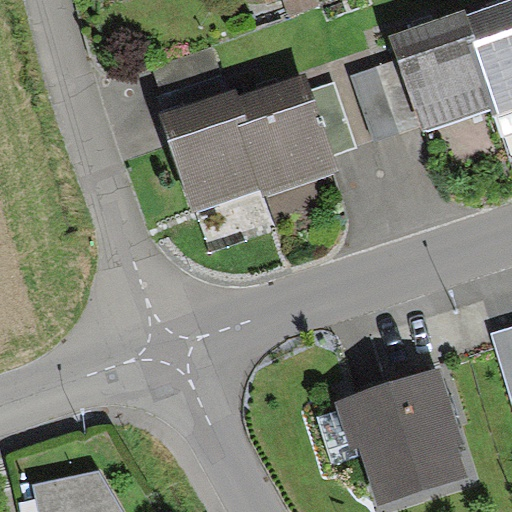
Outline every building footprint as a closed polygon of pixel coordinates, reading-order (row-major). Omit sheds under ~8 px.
[(511,36),(477,48),(501,119),(511,115),(511,36)] [(471,46),(406,67),(428,135),(493,114),(471,46)] [(242,131),(180,151),(205,228),(263,210),(258,195),(329,172),(311,116),(244,137),(242,131)] [(511,338),(500,342),(511,378),(511,338)] [(434,379),(352,406),(383,499),(465,472),(434,379)]
